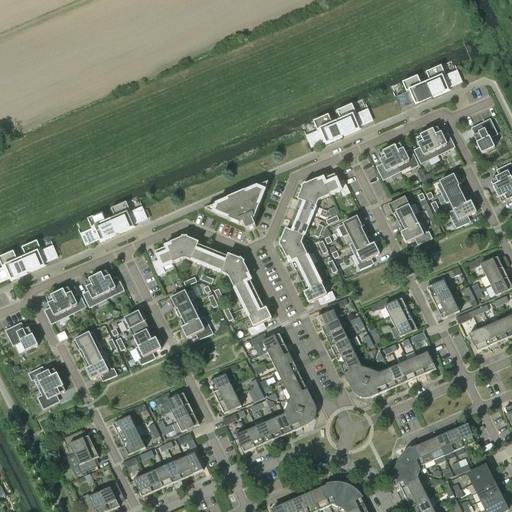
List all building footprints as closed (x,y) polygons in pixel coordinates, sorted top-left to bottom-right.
[(429,82),(425,84),(432,99),(448,92),(442,77),(445,76),(441,66),(426,73),(429,82)] [(462,83),(457,73),(451,75),(456,85),(462,83)] [(432,99),(425,84),(421,85),(417,77),(402,83),(406,93),(409,91),(415,106),(432,99)] [(400,110),(407,106),(403,96),(395,99),(400,110)] [(340,120),(336,122),(343,137),(359,130),(353,116),(356,114),(352,105),(336,112),(340,120)] [(372,121),(368,111),(361,114),(365,124),(372,121)] [(343,137),(336,122),(332,124),(328,115),(313,122),(317,131),(320,130),(326,145),(343,137)] [(490,121),(472,130),(475,136),(473,137),(477,144),(476,144),(482,155),(495,149),(490,139),(497,136),(490,121)] [(433,130),(426,134),(438,157),(454,148),(449,137),(443,140),(438,129),(433,131),(433,130)] [(438,157),(426,134),(420,137),(415,140),(421,150),(415,153),(421,165),(438,157)] [(310,148),(318,145),(313,135),(306,138),(310,148)] [(395,147),(389,150),(400,173),(410,168),(411,170),(418,167),(411,153),(405,156),(400,145),(395,147)] [(400,173),(389,150),(382,153),(382,154),(378,156),(383,167),(377,170),(383,181),(400,173)] [(495,194),(511,185),(511,175),(511,172),(511,171),(511,169),(510,165),(498,171),(501,177),(490,182),(493,187),(492,187),(495,194)] [(318,182),(325,199),(341,192),(343,197),(349,194),(344,182),(338,185),(334,176),(324,180),(323,179),(318,182)] [(442,195),(460,186),(461,186),(456,176),(437,185),(442,195)] [(305,184),(303,187),(319,202),(320,201),(325,199),(318,182),(317,180),(306,185),(305,184)] [(511,185),(495,194),(498,200),(499,200),(501,205),(511,199),(511,185)] [(465,195),(460,186),(442,195),(446,204),(449,203),(465,195)] [(319,202),(303,187),(301,189),(302,190),(297,201),(299,202),(316,208),(318,203),(319,202)] [(213,214),(229,220),(228,221),(244,227),(246,232),(256,228),(254,223),(260,208),(259,207),(265,192),(257,188),(245,193),(245,192),(228,200),(228,201),(216,206),(213,214)] [(469,204),(465,195),(449,203),(453,212),(469,204)] [(394,216),(410,208),(405,198),(388,207),(393,216),(394,216)] [(316,208),(299,202),(296,212),(312,218),(316,208)] [(115,218),(110,220),(117,235),(134,228),(127,213),(130,212),(126,203),(111,210),(115,218)] [(471,203),(469,204),(453,212),(448,214),(456,230),(468,225),(465,219),(476,214),(471,203)] [(414,216),(410,208),(394,216),(398,224),(414,216)] [(137,212),(141,222),(147,219),(143,209),(137,212)] [(312,218),(296,212),(292,221),(308,228),(312,218)] [(117,235),(110,220),(106,222),(102,213),(87,220),(91,229),(94,228),(100,243),(117,235)] [(414,216),(398,224),(403,233),(421,225),(423,224),(418,214),(414,216)] [(347,236),(363,228),(364,228),(360,218),(338,228),(343,238),(347,236)] [(308,228),(292,221),(288,231),(304,238),(308,228)] [(421,225),(403,233),(400,234),(406,245),(417,240),(420,246),(431,241),(428,234),(426,235),(421,225)] [(368,237),(363,228),(347,236),(352,244),(368,237)] [(281,242),(279,242),(280,245),(280,248),(281,248),(287,260),(288,259),(290,265),(307,256),(305,251),(302,244),(304,238),(288,231),(286,230),(281,242)] [(88,233),(80,236),(85,246),(92,243),(88,233)] [(368,237),(352,244),(349,246),(354,255),(372,246),(368,237)] [(185,260),(185,238),(182,238),(182,239),(170,244),(171,245),(178,262),(183,260),(185,260)] [(191,262),(198,246),(199,244),(188,239),(187,238),(185,238),(185,260),(186,260),(191,262)] [(21,259),(28,274),(44,267),(38,252),(41,251),(37,242),(22,248),(25,257),(21,259)] [(178,262),(171,245),(165,247),(165,249),(155,253),(159,262),(153,264),(158,276),(164,274),(162,269),(178,262)] [(374,245),(372,246),(354,255),(359,265),(357,267),(360,272),(372,267),(369,261),(380,256),(374,245)] [(198,246),(191,262),(201,266),(208,250),(198,246)] [(46,251),(50,261),(58,258),(53,248),(46,251)] [(208,250),(201,266),(211,270),(217,254),(208,250)] [(28,274),(21,259),(17,261),(13,252),(0,257),(0,263),(2,268),(5,267),(11,281),(28,274)] [(217,254),(211,270),(221,274),(227,258),(217,254)] [(227,258),(221,274),(226,276),(227,277),(229,278),(231,284),(234,289),(251,281),(248,275),(249,275),(244,264),(245,263),(243,261),(240,259),(240,260),(238,259),(228,255),(227,258)] [(307,256),(290,265),(291,265),(292,265),(294,268),(296,274),(312,266),(310,260),(307,256)] [(497,259),(483,265),(481,259),(468,265),(471,271),(480,267),(485,277),(503,269),(497,259)] [(312,266),(296,274),(298,278),(301,284),(317,276),(314,270),(312,266)] [(503,269),(485,277),(490,287),(508,279),(503,269)] [(102,274),(95,277),(104,296),(105,296),(110,293),(112,297),(123,292),(117,280),(112,283),(106,272),(102,275),(102,274)] [(438,277),(441,283),(439,284),(439,283),(432,287),(426,289),(432,300),(449,292),(444,282),(454,278),(451,272),(438,277)] [(317,276),(301,284),(303,287),(306,293),(303,294),(304,294),(322,285),(319,279),(317,276)] [(104,296),(95,277),(89,280),(89,281),(84,283),(90,294),(84,297),(90,309),(107,300),(105,296),(104,296)] [(511,290),(511,288),(508,279),(490,287),(496,297),(511,290)] [(251,281),(234,289),(236,293),(239,299),(255,291),(252,285),(250,282),(251,281)] [(322,285),(304,294),(305,298),(309,305),(320,300),(323,305),(334,300),(331,294),(327,296),(323,289),(322,285)] [(475,294),(480,291),(477,285),(471,288),(475,294)] [(467,297),(472,295),(468,288),(463,291),(467,297)] [(57,294),(68,317),(85,308),(79,297),(74,300),(68,289),(64,291),(63,291),(57,294)] [(255,291),(239,299),(240,302),(243,309),(259,301),(256,294),(255,291)] [(480,291),(475,294),(478,300),(483,298),(480,291)] [(449,292),(432,300),(437,310),(454,303),(449,292)] [(175,311),(190,302),(186,293),(169,302),(174,311),(175,311)] [(68,317),(57,294),(50,297),(51,298),(46,300),(51,311),(46,314),(51,325),(68,317)] [(472,295),(467,297),(470,303),(475,301),(472,295)] [(328,308),(331,313),(329,314),(328,314),(321,317),(316,319),(321,330),(339,322),(334,313),(344,308),(343,307),(347,305),(345,300),(328,308)] [(390,305),(388,306),(385,300),(370,307),(373,313),(385,308),(390,318),(407,311),(402,300),(397,302),(390,305)] [(192,301),(190,302),(175,311),(179,320),(195,312),(197,311),(192,301)] [(259,301),(243,309),(245,311),(248,318),(266,309),(264,310),(261,303),(259,301)] [(459,313),(454,303),(437,310),(442,321),(459,313)] [(266,309),(248,318),(249,320),(253,329),(249,331),(252,336),(264,331),(261,325),(272,320),(267,311),(266,309)] [(390,318),(395,328),(412,321),(407,311),(390,318)] [(129,331),(145,323),(146,322),(141,312),(122,322),(127,332),(129,331)] [(199,320),(195,312),(179,320),(183,328),(199,320)] [(456,320),(458,326),(471,320),(468,314),(456,320)] [(199,320),(183,328),(181,329),(187,340),(198,335),(200,341),(212,336),(204,318),(199,320)] [(511,326),(508,319),(499,323),(507,340),(511,337),(511,326)] [(395,328),(390,330),(395,341),(417,331),(412,321),(395,328)] [(343,332),(339,322),(321,330),(326,339),(343,332)] [(145,323),(129,331),(134,340),(150,332),(145,323)] [(507,340),(499,323),(490,327),(498,344),(507,340)] [(20,343),(25,353),(38,347),(33,336),(32,336),(29,329),(24,331),(21,325),(6,332),(13,347),(20,343)] [(498,344),(490,327),(479,331),(487,348),(498,344)] [(372,338),(377,336),(374,330),(369,332),(372,338)] [(487,348),(479,331),(468,336),(471,341),(474,348),(477,353),(487,348)] [(150,332),(134,340),(138,348),(154,340),(150,332)] [(348,341),(343,332),(326,339),(330,348),(348,341)] [(423,333),(411,339),(413,345),(426,340),(423,333)] [(79,352),(97,343),(92,334),(73,343),(78,353),(79,352)] [(267,341),(265,341),(263,336),(250,341),(253,348),(258,345),(263,355),(267,353),(285,346),(279,335),(274,338),(274,337),(267,341)] [(377,336),(372,338),(376,345),(380,342),(377,336)] [(353,338),(348,341),(330,348),(335,357),(352,350),(358,348),(353,338)] [(156,339),(154,340),(138,348),(136,349),(141,360),(139,361),(142,366),(153,361),(151,356),(161,350),(156,339)] [(97,343),(79,352),(84,362),(100,354),(102,353),(97,343)] [(289,355),(285,346),(267,353),(272,363),(289,355)] [(352,350),(335,357),(340,367),(357,359),(352,350)] [(370,360),(374,358),(376,352),(375,351),(367,355),(370,360)] [(104,362),(100,354),(84,362),(88,370),(104,362)] [(427,354),(417,358),(425,375),(436,371),(433,366),(430,358),(427,354)] [(289,355),(272,363),(276,372),(294,364),(289,355)] [(417,358),(407,362),(416,379),(425,375),(417,358)] [(361,368),(357,359),(340,367),(344,376),(361,368)] [(106,361),(104,362),(88,370),(86,371),(91,382),(102,376),(105,382),(117,377),(113,371),(111,372),(108,365),(106,361)] [(407,362),(398,367),(406,383),(416,379),(407,362)] [(298,373),(294,364),(276,372),(281,381),(298,373)] [(220,372),(223,378),(221,378),(213,382),(208,384),(214,394),(231,387),(237,385),(232,374),(236,373),(233,366),(220,372)] [(406,383),(398,367),(389,371),(397,388),(406,383)] [(379,375),(361,368),(344,376),(352,392),(358,390),(359,393),(357,398),(359,399),(360,399),(361,399),(363,400),(365,395),(368,393),(371,399),(388,392),(379,375)] [(40,391),(60,381),(57,375),(54,370),(43,376),(41,370),(29,376),(32,381),(34,380),(40,391)] [(397,388),(389,371),(379,375),(388,392),(397,388)] [(303,383),(298,373),(281,381),(285,390),(303,383)] [(60,381),(40,391),(43,397),(38,399),(44,410),(57,403),(55,398),(65,392),(63,388),(64,387),(60,381)] [(253,390),(258,387),(255,381),(250,383),(253,390)] [(303,383),(285,390),(290,399),(307,392),(303,383)] [(231,387),(214,394),(219,405),(236,397),(231,387)] [(264,399),(258,387),(253,390),(259,402),(264,399)] [(290,399),(284,416),(292,433),(308,426),(306,420),(309,419),(314,421),(315,420),(315,418),(316,417),(316,416),(316,415),(311,413),(310,410),(315,407),(307,392),(290,399)] [(172,400),(170,401),(167,395),(154,401),(157,407),(161,405),(166,415),(172,413),(189,405),(184,395),(179,397),(178,396),(172,400)] [(236,397),(219,405),(224,415),(241,408),(236,397)] [(273,404),(267,401),(266,402),(269,410),(275,407),(273,404)] [(125,414),(127,419),(125,420),(118,423),(113,425),(118,436),(135,429),(130,419),(147,411),(144,405),(125,414)] [(194,415),(189,405),(172,413),(177,423),(194,415)] [(199,426),(194,415),(177,423),(182,434),(199,426)] [(222,421),(225,427),(238,422),(235,415),(222,421)] [(292,433),(284,416),(274,420),(283,437),(292,433)] [(283,437),(274,420),(265,424),(274,441),(283,437)] [(160,431),(165,428),(162,422),(157,424),(160,431)] [(274,441),(265,424),(256,428),(264,445),(274,441)] [(152,434),(157,431),(154,425),(149,427),(152,434)] [(456,431),(464,449),(474,444),(467,427),(456,431)] [(168,434),(165,428),(160,431),(163,437),(168,434)] [(264,445),(256,428),(246,432),(255,449),(264,445)] [(135,429),(118,436),(123,446),(140,439),(135,429)] [(157,431),(152,434),(155,440),(160,438),(157,431)] [(456,431),(446,436),(454,453),(464,449),(456,431)] [(88,437),(85,439),(82,432),(63,440),(67,447),(70,446),(74,456),(94,448),(88,437)] [(255,449),(246,432),(236,437),(238,442),(241,449),(242,449),(244,454),(255,449)] [(177,440),(180,447),(193,441),(190,435),(177,440)] [(454,453),(446,436),(436,440),(444,457),(454,453)] [(140,439),(123,446),(128,457),(146,449),(140,439)] [(436,440),(427,444),(434,462),(436,466),(446,462),(444,457),(436,440)] [(434,462),(427,444),(417,449),(424,466),(434,462)] [(99,458),(94,448),(74,456),(79,466),(77,467),(81,475),(98,468),(94,460),(99,458)] [(424,466),(417,449),(409,452),(410,453),(404,455),(396,478),(400,486),(399,487),(401,491),(418,482),(416,479),(420,468),(424,466)] [(195,455),(184,459),(192,476),(203,471),(201,467),(198,459),(197,459),(195,455)] [(476,467),(487,463),(484,457),(474,461),(476,467)] [(138,465),(136,458),(123,464),(126,470),(138,465)] [(184,459),(173,464),(182,481),(192,476),(184,459)] [(173,464),(164,468),(172,485),(182,481),(173,464)] [(472,485),(490,476),(485,467),(467,476),(472,485)] [(164,468),(155,472),(163,489),(172,485),(164,468)] [(155,472),(144,477),(153,493),(163,489),(155,472)] [(90,475),(84,477),(85,478),(86,481),(88,486),(94,483),(90,475)] [(494,485),(490,476),(472,485),(476,494),(494,485)] [(153,493),(144,477),(133,482),(136,487),(139,494),(142,498),(153,493)] [(418,482),(401,491),(406,500),(423,492),(418,482)] [(100,494),(108,511),(110,511),(120,508),(118,503),(124,500),(116,484),(109,487),(110,489),(100,494)] [(494,485),(476,494),(481,502),(499,493),(494,485)] [(329,487),(322,490),(329,507),(333,506),(345,510),(345,511),(349,511),(364,505),(362,501),(361,502),(357,494),(334,486),(330,488),(329,487)] [(428,489),(423,492),(406,500),(410,509),(427,501),(433,498),(428,489)] [(322,490),(312,494),(319,511),(329,507),(322,490)] [(503,502),(499,493),(481,502),(485,511),(503,502)] [(108,511),(100,494),(89,498),(88,496),(80,499),(86,511),(108,511)] [(312,494),(302,499),(307,511),(318,511),(319,511),(312,494)] [(307,511),(302,499),(292,503),(296,511),(307,511)] [(427,501),(410,509),(411,511),(427,511),(432,510),(427,501)] [(503,502),(485,511),(482,511),(506,511),(508,511),(503,502)] [(296,511),(292,503),(282,507),(284,511),(296,511)]
